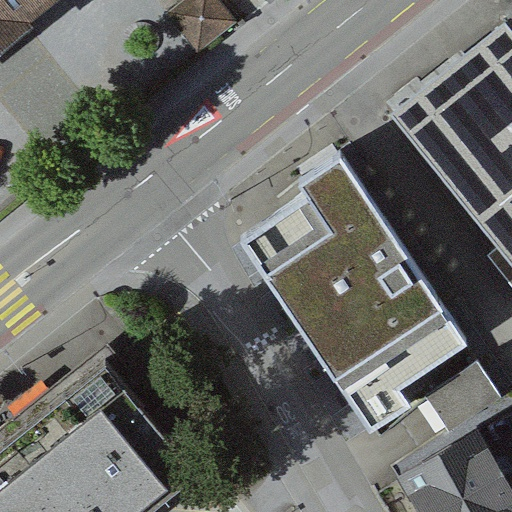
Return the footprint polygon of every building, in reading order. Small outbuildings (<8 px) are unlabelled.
[(0,0),(0,42),(28,20),(24,14),(41,0),(0,0)] [(215,0),(190,0),(174,13),(200,46),(232,20),(215,0)] [(511,34),(505,25),(398,111),(511,252),(511,34)] [(307,189),(242,233),(359,409),(467,338),(342,150),(300,178),(307,189)] [(164,511),(223,468),(139,356),(0,459),(0,511),(164,511)] [(476,432),(404,475),(426,511),(511,511),(511,479),(510,476),(504,479),(476,432)]
